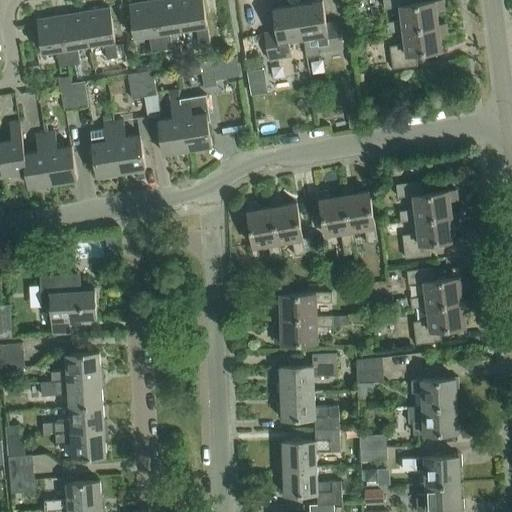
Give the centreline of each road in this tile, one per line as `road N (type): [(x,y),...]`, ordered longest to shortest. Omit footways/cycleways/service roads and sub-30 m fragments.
road 1 (residential): [(0,227),(202,189),(270,158),(509,122)]
road 2 (residential): [(225,511),(216,266),(204,246),(144,250),(133,284)]
road 3 (residential): [(148,511),(133,284)]
road 4 (unclassified): [(509,122),(491,0)]
